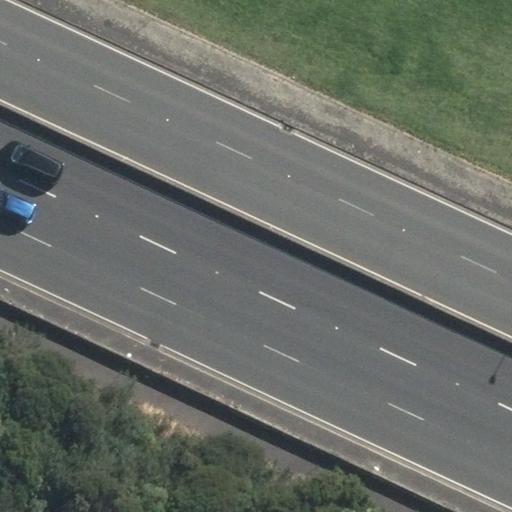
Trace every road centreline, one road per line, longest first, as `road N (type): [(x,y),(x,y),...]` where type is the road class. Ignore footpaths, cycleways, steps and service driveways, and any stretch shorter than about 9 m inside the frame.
road 1 (primary): [(511,433),(0,194)]
road 2 (primary): [(0,38),(511,275)]
